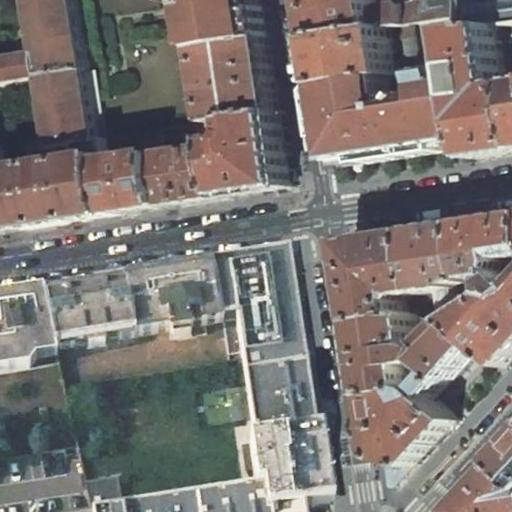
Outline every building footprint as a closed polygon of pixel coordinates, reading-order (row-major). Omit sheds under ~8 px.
[(200,118),(182,7),(181,0),(96,0),(113,102),(97,105),(79,0),(36,0),(45,58),(0,64),(0,127),(4,146),(8,145),(12,160),(103,143),(101,136),(200,118)] [(207,49),(274,37),(268,0),(188,0),(189,2),(200,0),(207,49)] [(318,0),(325,39),(385,29),(383,13),(380,0),(318,0)] [(406,0),(407,5),(388,8),(383,13),(385,29),(395,27),(402,26),(414,24),(418,23),(461,16),(459,0),(406,0)] [(511,0),(459,0),(461,16),(463,33),(503,27),(503,28),(511,26),(511,0)] [(402,26),(404,38),(406,38),(415,36),(414,24),(402,26)] [(385,29),(325,39),(332,87),(402,75),(410,74),(409,68),(401,69),(395,27),(385,29)] [(479,142),(482,160),(511,155),(511,85),(511,86),(503,28),(503,27),(463,33),(467,58),(479,142)] [(406,38),(409,68),(419,66),(415,37),(415,36),(406,38)] [(274,37),(207,49),(205,50),(216,124),(221,123),(286,112),(274,37)] [(402,75),(332,87),(344,163),(479,142),(467,58),(423,65),(419,66),(419,72),(410,74),(402,75)] [(234,198),(296,189),(297,187),(286,112),(221,123),(234,198)] [(209,150),(171,156),(179,206),(234,198),(221,123),(216,124),(167,132),(169,147),(208,141),(209,150)] [(127,214),(179,206),(171,156),(169,147),(167,132),(114,141),(127,214)] [(23,212),(27,230),(127,214),(114,141),(103,143),(12,160),(23,212)] [(0,215),(23,212),(12,160),(8,145),(4,146),(0,146),(0,215)] [(511,217),(473,223),(482,281),(495,279),(500,283),(502,283),(503,282),(505,281),(506,280),(508,279),(509,278),(510,277),(511,275),(511,274),(511,273),(511,272),(511,270),(511,217)] [(473,223),(423,231),(433,294),(452,291),(452,294),(457,293),(456,291),(465,289),(466,285),(482,283),(482,281),(473,223)] [(357,241),(356,242),(368,324),(413,316),(411,302),(415,298),(415,299),(419,298),(419,296),(433,294),(423,231),(357,241)] [(123,510),(110,511),(304,511),(305,510),(334,505),(331,487),(329,472),(323,433),(318,434),(306,351),(299,309),(291,256),(286,257),(285,252),(213,263),(225,338),(228,356),(241,354),(242,359),(255,443),(250,444),(251,447),(244,449),(247,469),(254,467),(257,490),(123,510)] [(213,263),(43,290),(55,350),(58,349),(82,345),(82,349),(87,349),(88,353),(92,352),(92,348),(101,346),(102,350),(107,350),(106,346),(111,345),(110,341),(170,332),(171,340),(192,336),(190,328),(215,325),(217,339),(225,338),(213,263)] [(489,302),(461,320),(488,346),(511,369),(511,368),(511,274),(511,275),(510,277),(509,278),(508,279),(506,280),(505,281),(503,282),(502,283),(500,283),(501,295),(494,300),(492,296),(487,299),(489,302)] [(0,373),(29,369),(36,359),(35,354),(55,350),(43,290),(0,297),(0,373)] [(413,316),(368,324),(379,397),(420,391),(419,367),(432,365),(433,348),(429,347),(429,342),(426,342),(423,317),(419,315),(413,316)] [(461,320),(433,348),(432,365),(441,373),(430,394),(439,400),(488,346),(461,320)] [(420,391),(379,397),(388,460),(419,469),(463,421),(439,400),(430,394),(420,391)] [(419,469),(388,460),(393,489),(399,491),(419,469)] [(511,511),(511,467),(506,462),(461,511),(460,511),(511,511)]
